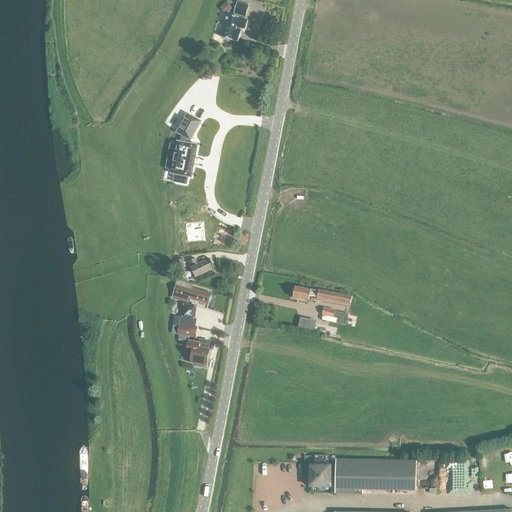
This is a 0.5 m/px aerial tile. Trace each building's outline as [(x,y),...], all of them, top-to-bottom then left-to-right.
[(226,2),(222,7),(227,13),(232,8),(230,6),(227,3),(226,2)] [(234,14),(234,17),(228,15),(221,37),(232,40),(239,42),(242,31),(240,31),(241,28),(246,29),(248,21),(244,20),(245,17),(246,17),(249,7),(236,3),(233,14),(234,14)] [(191,140),(201,122),(187,114),(177,132),(183,136),(181,143),(178,142),(177,142),(177,143),(178,143),(172,173),(171,174),(172,174),(174,174),(173,182),(187,185),(188,177),(190,177),(191,177),(197,146),(186,144),(187,138),(191,140)] [(189,224),(190,240),(206,239),(205,222),(189,224)] [(176,261),(178,272),(186,271),(184,259),(176,261)] [(191,267),(196,278),(214,269),(210,259),(197,264),(195,259),(190,262),(192,267),(191,267)] [(211,294),(192,288),(192,285),(178,281),(173,298),(188,302),(189,298),(208,304),(209,301),(211,300),(212,298),(211,298),(210,296),(211,294)] [(295,287),(293,298),(309,301),(310,296),(318,297),(317,299),(351,305),(352,297),(319,290),(319,291),(311,289),(311,290),(295,287)] [(349,314),(324,308),(322,314),(321,319),(347,325),(349,314)] [(196,319),(194,319),(182,317),(174,316),(173,324),(195,327),(196,319)] [(197,327),(195,327),(173,324),(173,328),(172,333),(178,333),(178,335),(195,337),(197,327)] [(197,366),(204,368),(205,366),(207,366),(210,349),(199,347),(200,343),(189,341),(187,352),(193,353),(191,363),(198,364),(197,366)] [(418,461),(339,460),(339,469),(338,486),(338,491),(418,492),(418,461)] [(338,486),(339,469),(334,469),(334,465),(311,465),(311,489),(334,489),(334,486),(338,486)]
